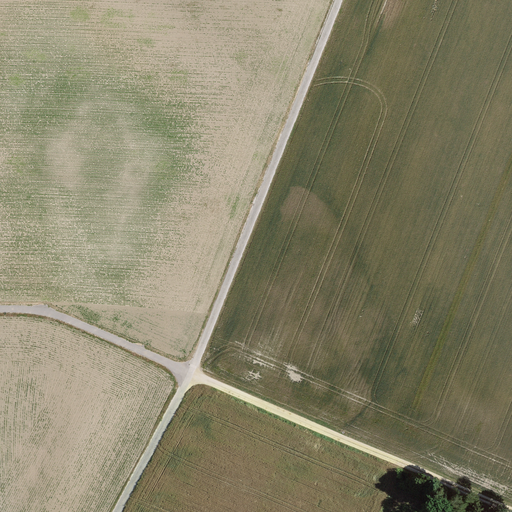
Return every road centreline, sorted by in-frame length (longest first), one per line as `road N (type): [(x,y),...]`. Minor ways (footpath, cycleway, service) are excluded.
road 1 (unclassified): [(339,0),(187,381),(119,511)]
road 2 (track): [(505,511),(187,381)]
road 3 (track): [(0,310),(37,310),(187,381)]
